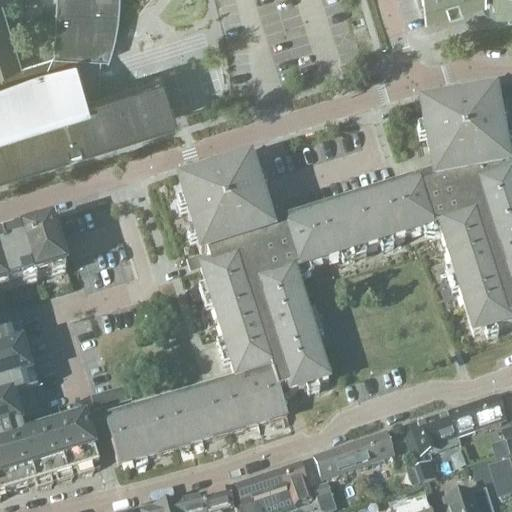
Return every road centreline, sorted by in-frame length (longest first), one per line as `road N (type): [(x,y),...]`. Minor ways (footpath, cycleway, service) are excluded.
road 1 (residential): [(63,511),(327,438),(355,414),(429,390),(477,389),(511,376)]
road 2 (residential): [(0,211),(410,84)]
